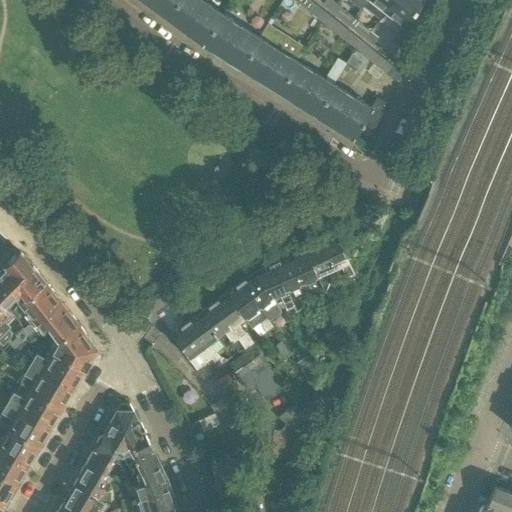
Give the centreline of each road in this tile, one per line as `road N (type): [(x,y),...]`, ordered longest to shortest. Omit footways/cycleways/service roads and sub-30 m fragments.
road 1 (residential): [(101,0),(166,54),(376,183),(458,0)]
road 2 (residential): [(313,216),(136,316),(122,344)]
road 3 (residential): [(23,511),(122,344)]
road 4 (residential): [(199,511),(122,344)]
road 5 (residential): [(122,344),(14,219)]
